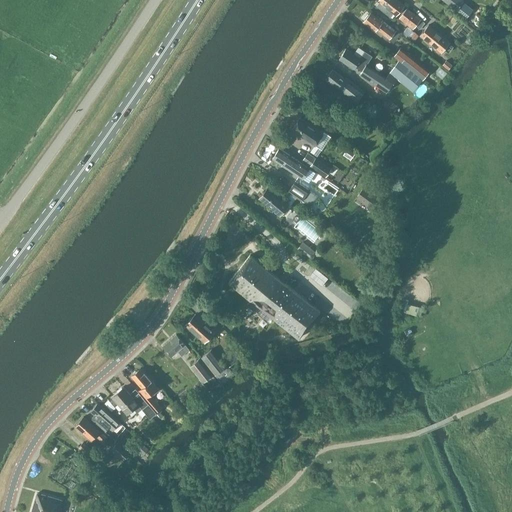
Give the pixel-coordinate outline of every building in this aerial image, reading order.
[(399,1),(396,0),(378,0),(378,1),(397,16),(404,6),(399,1)] [(421,20),(407,9),(399,18),(414,29),(421,20)] [(364,22),(375,31),(376,29),(389,39),(396,31),(383,21),(382,22),(371,13),(364,22)] [(429,25),(420,36),(441,54),(445,50),(450,43),(429,25)] [(400,48),(394,57),(399,61),(398,61),(405,66),(422,80),(423,79),(429,72),(400,48)] [(346,49),(339,59),(354,69),(355,67),(362,72),(360,75),(386,92),(393,83),(398,76),(414,90),(422,80),(405,66),(398,61),(386,77),(367,65),(367,64),(372,57),(365,51),(360,59),(346,49)] [(346,78),(345,79),(333,70),(326,79),(356,103),(364,92),(346,78)] [(352,106),(340,96),(335,102),(347,112),(352,106)] [(387,98),(382,105),(393,113),(398,107),(387,98)] [(292,130),(315,146),(323,134),(300,118),(292,130)] [(280,149),(273,159),(302,179),(305,174),(309,168),(280,149)] [(330,168),(315,158),(310,165),(325,176),(330,168)] [(295,181),(288,192),(289,192),(297,198),(301,201),(302,200),(311,205),(317,196),(295,181)] [(260,197),(280,213),(289,202),(268,186),(260,197)] [(357,197),(374,208),(380,200),(363,188),(357,197)] [(303,242),(297,250),(309,260),(315,252),(303,242)] [(248,298),(251,301),(252,300),(273,317),(272,318),(275,320),(299,339),(320,312),(284,283),(280,279),(250,255),(228,282),(248,298)] [(189,322),(186,324),(192,330),(192,331),(198,336),(197,337),(204,343),(214,332),(204,323),(203,323),(194,315),(192,318),(191,318),(189,320),(189,322)] [(182,356),(189,349),(176,334),(163,346),(172,356),(178,351),(182,356)] [(211,348),(200,356),(215,375),(226,367),(211,348)] [(232,348),(220,358),(227,367),(228,366),(232,372),(243,363),(232,348)] [(199,357),(189,365),(209,390),(219,383),(199,357)] [(148,395),(144,398),(156,413),(162,408),(149,394),(157,387),(140,368),(137,372),(135,372),(133,374),(133,375),(131,376),(148,395)] [(138,405),(151,419),(157,414),(139,393),(133,398),(123,387),(112,397),(127,414),(138,405)] [(95,415),(91,420),(104,431),(108,426),(112,430),(119,423),(98,404),(91,411),(95,415)] [(95,436),(102,442),(106,437),(83,417),(76,426),(91,440),(95,436)] [(92,451),(83,443),(79,447),(88,455),(92,451)] [(128,453),(118,443),(111,450),(122,460),(128,453)] [(31,511),(60,511),(61,508),(62,501),(37,493),(31,511)]
